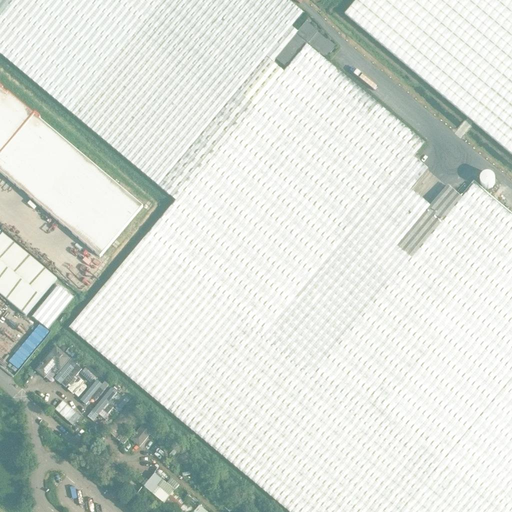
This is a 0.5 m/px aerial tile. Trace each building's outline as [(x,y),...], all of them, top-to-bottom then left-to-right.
[(286,68),(307,43),(297,35),(298,33),(291,28),(303,14),(286,0),(0,0),(0,55),(176,202),(69,329),(287,511),(511,511),(511,217),(474,185),(462,199),(447,187),(430,207),(411,191),(428,170),(413,158),(425,144),(307,46),(284,73),(273,64),(276,60),(286,68)] [(511,0),(357,0),(345,15),(511,155),(511,0)] [(304,26),(298,33),(297,35),(307,43),(326,59),(336,48),(328,41),(328,42),(317,34),(318,33),(309,26),(304,26)] [(0,173),(100,259),(143,208),(40,120),(41,119),(36,115),(35,115),(0,85),(0,173)] [(57,281),(3,235),(0,239),(0,295),(26,318),(57,281)] [(47,331),(73,298),(58,287),(33,319),(47,331)] [(31,347),(42,337),(36,330),(25,341),(31,347)] [(57,348),(37,372),(45,379),(50,373),(52,375),(57,376),(70,360),(57,348)] [(68,366),(55,381),(60,385),(60,384),(66,388),(78,375),(77,374),(81,370),(76,366),(73,370),(68,366)] [(87,367),(81,374),(91,383),(96,376),(87,367)] [(97,382),(81,402),(85,406),(91,399),(95,403),(108,387),(104,383),(102,386),(97,382)] [(109,393),(93,412),(97,416),(102,410),(106,413),(108,411),(110,413),(113,409),(108,404),(114,397),(109,393)] [(65,413),(59,408),(55,414),(73,429),(77,424),(73,420),(75,418),(67,411),(65,413)] [(105,429),(115,438),(135,418),(125,408),(105,429)] [(136,434),(131,441),(132,442),(140,448),(145,441),(145,440),(146,440),(146,439),(147,439),(147,438),(148,438),(149,436),(150,436),(151,437),(152,437),(154,439),(155,440),(162,430),(154,424),(154,423),(153,423),(152,422),(148,419),(145,423),(144,424),(144,425),(143,425),(143,426),(142,427),(141,428),(141,429),(137,432),(137,433),(136,434)] [(179,454),(171,454),(170,455),(170,456),(169,457),(168,459),(169,460),(171,459),(171,460),(172,458),(173,458),(173,457),(174,456),(175,456),(176,456),(176,455),(177,455),(177,456),(177,457),(177,458),(176,459),(175,460),(174,461),(173,462),(172,463),(172,464),(172,465),(173,466),(174,466),(175,468),(176,468),(177,468),(178,468),(178,467),(179,467),(179,466),(180,465),(181,464),(182,463),(182,462),(183,462),(184,461),(184,460),(185,459),(185,457),(183,455),(182,454),(181,454),(180,454),(179,454),(179,455),(179,454)] [(154,475),(144,487),(154,495),(173,511),(192,511),(195,509),(164,483),(154,475)]
